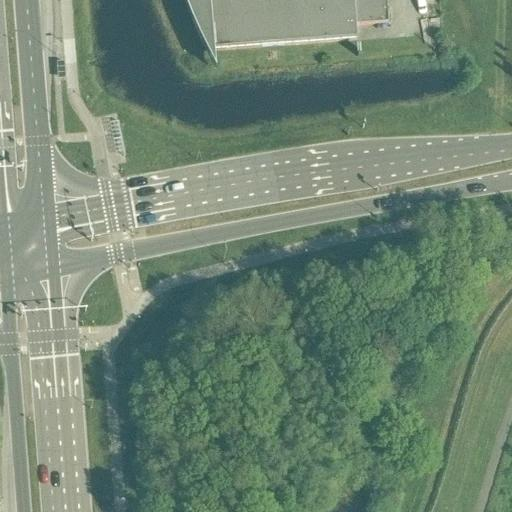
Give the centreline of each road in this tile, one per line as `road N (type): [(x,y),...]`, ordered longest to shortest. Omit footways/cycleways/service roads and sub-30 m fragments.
road 1 (secondary): [(511,145),(44,220)]
road 2 (secondary): [(47,270),(511,184)]
road 3 (primary): [(65,511),(47,270)]
road 4 (primary): [(1,281),(22,511)]
road 5 (primary): [(44,220),(25,0)]
